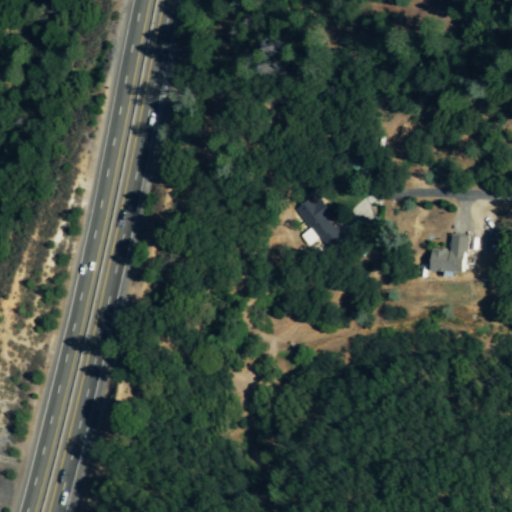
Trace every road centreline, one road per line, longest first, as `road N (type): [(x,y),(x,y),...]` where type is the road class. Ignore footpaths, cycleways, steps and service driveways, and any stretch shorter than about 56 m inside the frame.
road 1 (motorway): [(141,0),(72,336),(24,511)]
road 2 (motorway): [(60,511),(175,0)]
road 3 (residential): [(511,200),(381,196)]
